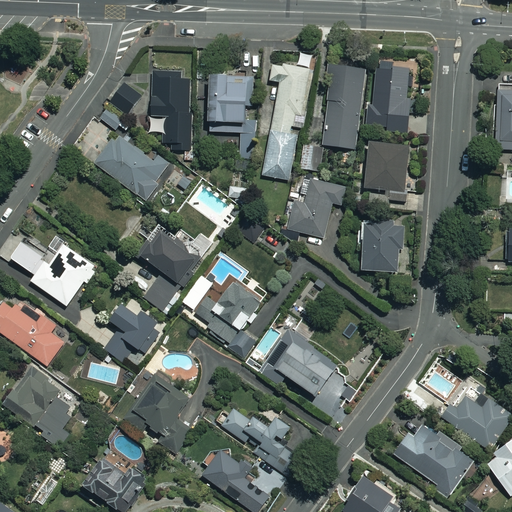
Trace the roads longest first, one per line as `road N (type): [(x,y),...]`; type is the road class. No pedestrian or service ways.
road 1 (tertiary): [(113,5),(457,22)]
road 2 (residential): [(457,22),(432,320)]
road 3 (residential): [(113,5),(95,75),(0,210)]
road 4 (residential): [(298,511),(432,320)]
